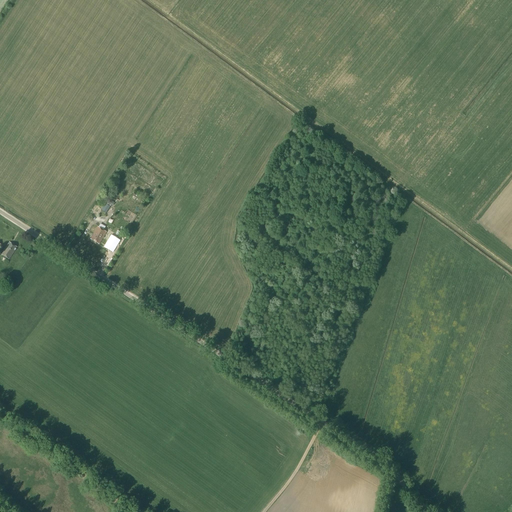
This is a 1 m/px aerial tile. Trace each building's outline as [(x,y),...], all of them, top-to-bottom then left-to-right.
[(110,207),(105,204),(101,210),(106,213),(110,207)] [(99,244),(106,232),(98,227),(91,239),(99,244)] [(113,253),(120,241),(111,235),(104,247),(113,253)] [(9,260),(17,247),(9,242),(1,254),(9,260)] [(94,256),(99,250),(93,245),(88,252),(94,256)]
